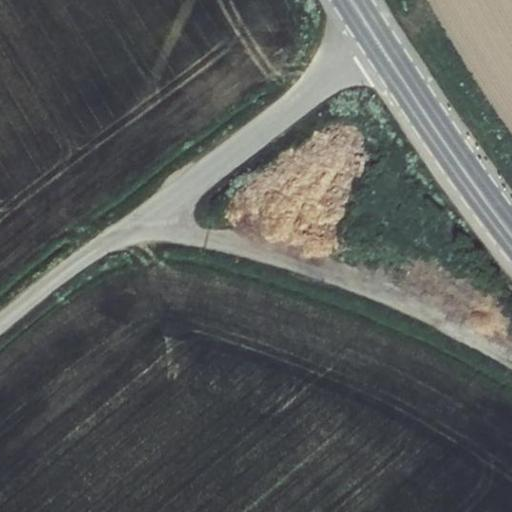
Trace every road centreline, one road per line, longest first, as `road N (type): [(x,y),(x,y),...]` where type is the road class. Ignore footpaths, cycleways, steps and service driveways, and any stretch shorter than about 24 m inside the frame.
road 1 (unclassified): [(0,323),(377,45)]
road 2 (secondary): [(377,45),(511,234)]
